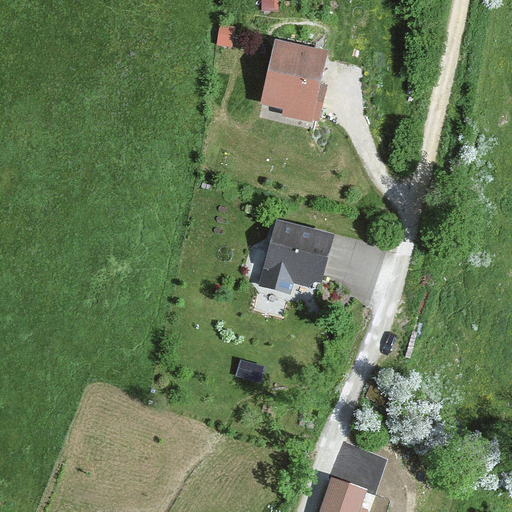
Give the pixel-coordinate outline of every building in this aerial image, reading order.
[(234,47),(233,30),(216,30),(216,47),(234,47)] [(322,59),(281,49),(270,98),(310,108),(309,113),(318,115),(324,90),(315,88),(322,59)] [(331,243),(278,230),(267,272),(286,276),(291,286),(301,280),(320,286),(331,243)] [(237,376),(259,380),(262,365),(239,360),(237,376)] [(325,511),(360,511),(366,498),(336,485),(325,511)]
